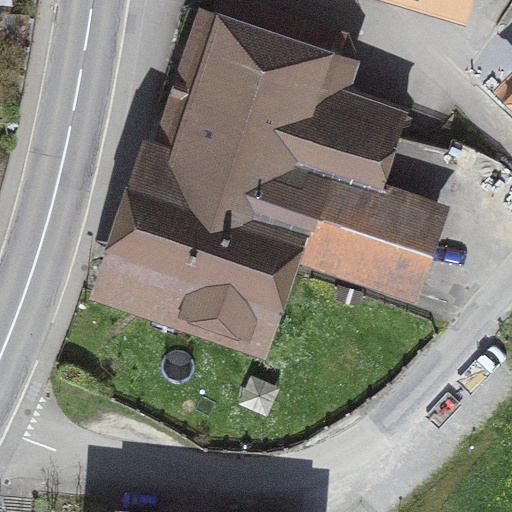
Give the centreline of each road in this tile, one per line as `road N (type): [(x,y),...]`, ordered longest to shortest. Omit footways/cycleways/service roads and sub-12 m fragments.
road 1 (residential): [(0,447),(156,482),(269,484),(337,469),(381,443),(511,312)]
road 2 (secondary): [(0,374),(55,222),(97,0)]
